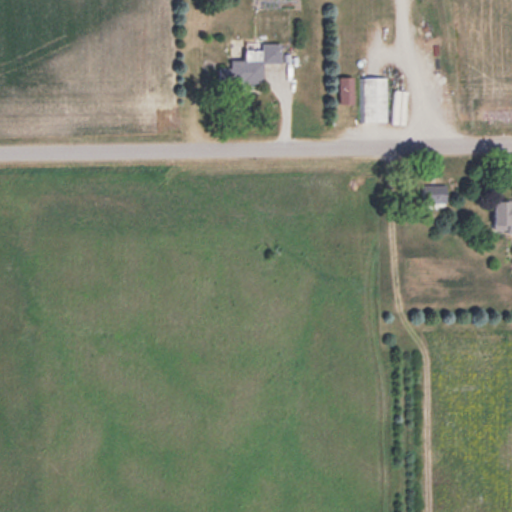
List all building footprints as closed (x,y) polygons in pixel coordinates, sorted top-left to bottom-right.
[(283,42),(262,42),(262,47),(246,47),(246,59),(232,59),(232,66),(220,66),(220,82),(265,82),(265,62),(283,62),(283,42)] [(340,102),(355,102),(355,76),(340,76),(340,102)] [(361,77),(361,121),(387,121),(387,77),(361,77)] [(447,203),(447,184),(421,184),(421,203),(447,203)] [(511,199),(495,200),(495,229),(511,229),(511,199)]
